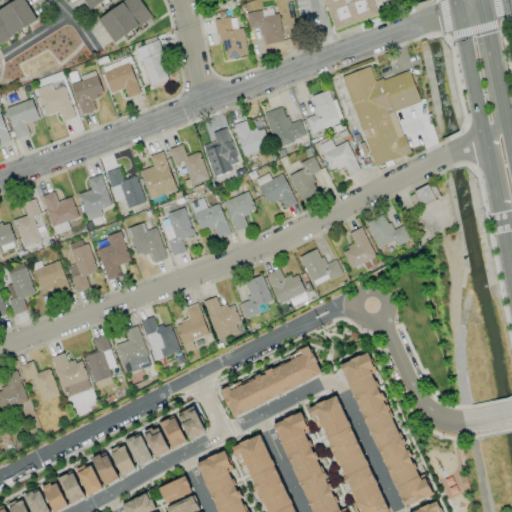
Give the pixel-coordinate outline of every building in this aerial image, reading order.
[(0,43),(37,20),(23,0),(12,0),(0,8),(0,43)] [(104,0),(83,0),(91,10),(104,0)] [(124,0),(97,19),(114,43),(151,17),(139,0),(124,0)] [(322,0),(334,30),(377,14),(371,0),(322,0)] [(278,13),(261,16),(260,10),(245,13),(248,29),(260,27),(263,45),(283,41),(278,13)] [(247,55),(242,27),(237,28),(235,16),(215,20),(223,60),(247,55)] [(168,79),(156,41),(136,47),(148,86),(168,79)] [(127,97),(138,94),(128,58),(101,66),(109,93),(124,89),(127,97)] [(419,103),(409,70),(374,81),(369,67),(343,75),(372,166),(409,154),(394,110),(419,103)] [(81,115),(94,110),(90,98),(102,94),(95,71),(77,77),(75,71),(67,74),(81,115)] [(64,86),(52,90),(50,84),(35,89),(45,116),(58,112),(62,122),(75,117),(64,86)] [(310,132),(341,122),(330,89),(309,96),(315,115),(305,118),(310,132)] [(6,106),(14,139),(29,135),(26,123),(37,120),(32,100),(6,106)] [(305,137),(299,120),(288,124),(282,107),(263,113),(276,147),(305,137)] [(0,144),(8,143),(0,108),(0,144)] [(242,155),(268,147),(262,128),(249,132),(245,121),(233,124),(242,155)] [(215,141),(202,146),(213,177),(231,170),(229,165),(238,162),(225,127),(212,133),(215,141)] [(333,147),(330,139),(318,144),(329,172),(343,166),(347,175),(359,171),(347,141),(333,147)] [(190,185),(208,179),(199,152),(185,156),(182,144),(169,149),(174,164),(183,161),(190,185)] [(149,155),(152,167),(140,170),(148,198),(174,191),(164,151),(149,155)] [(318,193),(310,174),(319,170),(313,156),(299,162),(302,169),(289,174),(299,201),(318,193)] [(144,203),(136,175),(122,179),(119,168),(105,172),(114,201),(124,199),(127,208),(144,203)] [(86,221),(102,216),(100,208),(110,205),(100,174),(87,178),(90,191),(78,195),(86,221)] [(284,209),(296,203),(282,174),(270,179),(267,174),(255,180),(266,204),(279,198),(284,209)] [(413,190),(418,205),(438,198),(434,183),(413,190)] [(77,217),(71,197),(57,201),(54,191),(41,195),(54,235),(70,230),(67,221),(77,217)] [(222,201),(234,232),(247,227),(243,216),(255,211),(248,192),(222,201)] [(229,235),(219,203),(206,208),(203,198),(189,202),(199,232),(213,227),(217,239),(229,235)] [(22,247),(40,241),(33,216),(40,214),(35,199),(22,203),(26,216),(14,220),(22,247)] [(193,235),(185,209),(159,217),(172,256),(185,251),(181,239),(193,235)] [(365,222),(377,248),(394,241),(395,246),(409,240),(403,225),(391,230),(385,214),(365,222)] [(0,246),(2,250),(15,246),(7,221),(0,223),(0,246)] [(156,227),(146,231),(143,223),(127,228),(136,256),(150,252),(152,262),(165,259),(156,227)] [(348,233),(353,244),(341,250),(350,268),(375,256),(360,227),(348,233)] [(106,280),(120,276),(117,266),(129,262),(120,231),(105,235),(108,246),(97,249),(106,280)] [(86,239),(68,244),(74,264),(68,266),(75,292),(88,288),(85,275),(95,272),(86,239)] [(299,257),(312,286),(341,273),(335,259),(324,264),(317,248),(299,257)] [(33,268),(39,290),(54,286),(56,295),(68,292),(60,262),(33,268)] [(34,294),(24,263),(6,269),(11,285),(4,287),(13,315),(26,311),(22,298),(34,294)] [(283,279),(278,268),(266,273),(279,304),(290,299),(292,305),(307,299),(296,273),(283,279)] [(243,281),(250,300),(239,304),(244,318),(267,310),(264,303),(270,301),(261,275),(243,281)] [(203,301),(215,339),(241,331),(232,303),(219,308),(216,297),(203,301)] [(207,335),(198,304),(184,308),(188,320),(175,324),(184,352),(194,349),(191,340),(207,335)] [(179,351),(169,323),(156,328),(152,316),(140,321),(153,360),(179,351)] [(115,345),(124,374),(150,366),(137,326),(123,330),(127,341),(115,345)] [(94,382),(111,376),(108,369),(116,366),(104,335),(92,339),(96,351),(84,355),(94,382)] [(322,377),(309,346),(287,355),(290,361),(221,391),(231,416),(322,377)] [(340,364),(402,507),(427,496),(372,371),(375,370),(367,352),(340,364)] [(51,357),(63,397),(90,389),(81,359),(67,364),(64,353),(51,357)] [(49,368),(36,373),(32,361),(19,366),(25,381),(33,378),(41,402),(59,396),(49,368)] [(0,407),(1,411),(27,402),(16,371),(3,376),(7,387),(0,389),(0,407)] [(386,511),(337,395),(307,407),(316,429),(322,426),(358,511),(357,511),(386,511)] [(205,432),(194,407),(177,414),(188,439),(205,432)] [(274,423),(311,511),(340,511),(306,429),(307,428),(300,412),(274,423)] [(162,420),(172,448),(185,443),(175,416),(162,420)] [(144,432),(155,458),(169,451),(158,426),(144,432)] [(125,441),(137,466),(152,459),(140,434),(125,441)] [(294,511),(261,434),(234,445),(260,505),(262,504),(265,511),(294,511)] [(120,476),(134,470),(125,444),(110,450),(120,476)] [(199,461),(218,511),(246,511),(229,468),(231,467),(224,451),(199,461)] [(92,460),(104,485),(119,479),(106,453),(92,460)] [(87,496),(102,489),(90,462),(75,469),(87,496)] [(69,504),(84,497),(73,470),(58,477),(69,504)] [(192,492),(185,475),(158,487),(165,504),(192,492)] [(54,511),(68,505),(55,480),(41,487),(53,511),(54,511)] [(31,511),(49,511),(39,489),(25,495),(31,511)] [(149,511),(155,509),(147,492),(122,504),(125,511),(149,511)] [(166,508),(168,511),(194,511),(199,510),(192,496),(166,508)] [(9,504),(11,511),(27,511),(23,499),(9,504)] [(440,511),(436,501),(411,511),(440,511)]
